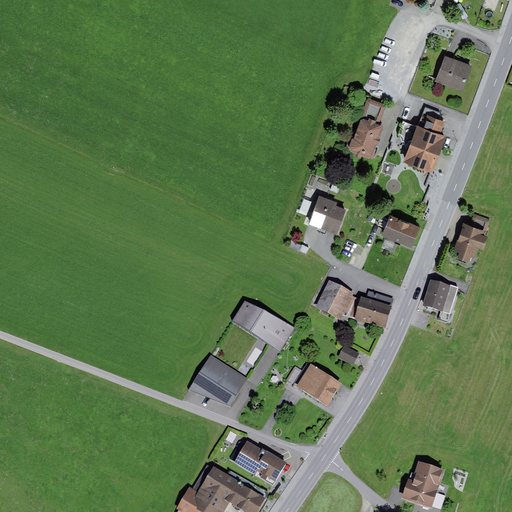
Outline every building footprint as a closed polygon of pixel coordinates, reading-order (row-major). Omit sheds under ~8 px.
[(473,65),(445,55),(436,79),(465,89),(473,65)] [(384,107),(366,100),(348,149),(373,158),(385,126),(378,123),(384,107)] [(425,129),(417,126),(405,160),(433,170),(446,134),(442,132),(446,122),(429,116),(425,129)] [(350,208),(320,196),(310,222),(340,233),(350,208)] [(421,227),(391,215),(383,235),(413,247),(421,227)] [(487,230),(465,222),(453,253),(475,262),(487,230)] [(356,296),(331,283),(318,310),(342,322),(356,296)] [(458,292),(431,283),(423,307),(449,316),(458,292)] [(390,309),(362,299),(355,318),(384,328),(390,309)] [(248,301),(234,322),(277,350),(291,329),(248,301)] [(360,353),(344,345),(338,356),(354,364),(360,353)] [(210,359),(193,388),(227,410),(245,379),(210,359)] [(344,385),(312,366),(299,389),(330,408),(344,385)] [(287,465),(247,443),(235,465),(256,477),(258,474),(276,484),(287,465)] [(442,472),(420,466),(415,482),(408,480),(402,500),(431,509),(442,472)] [(227,477),(213,469),(198,494),(190,489),(177,511),(178,511),(225,511),(229,506),(238,511),(260,511),(268,501),(266,499),(227,477)] [(230,472),(227,477),(266,499),(269,494),(230,472)]
